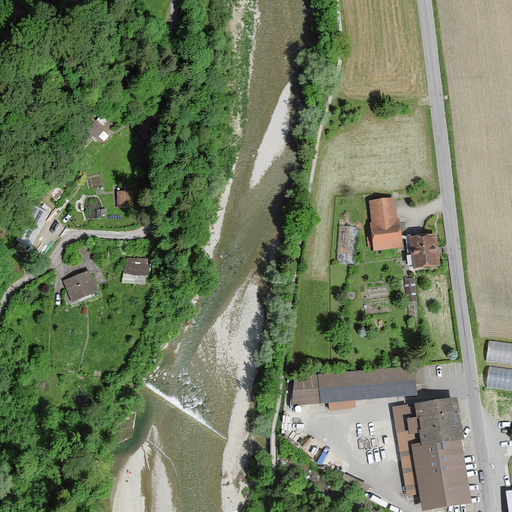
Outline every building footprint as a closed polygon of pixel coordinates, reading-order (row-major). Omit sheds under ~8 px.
[(81,136),(93,150),(113,132),(101,119),(81,136)] [(125,192),(127,204),(137,203),(136,191),(125,192)] [(398,223),(395,224),(392,201),(372,204),(375,226),(373,226),(375,248),(400,245),(398,223)] [(359,228),(339,226),(335,263),(356,265),(359,228)] [(27,229),(16,247),(27,253),(37,235),(27,229)] [(423,235),(413,237),(416,266),(426,265),(429,267),(435,266),(437,263),(434,238),(424,239),(423,235)] [(131,255),(131,272),(150,273),(150,255),(131,255)] [(73,279),(81,299),(103,290),(96,270),(73,279)] [(413,278),(404,279),(412,340),(421,339),(413,278)] [(511,361),(511,341),(489,339),(486,359),(511,361)] [(487,387),(511,389),(511,368),(489,366),(487,387)] [(421,367),(296,378),(294,405),(416,395),(415,384),(422,384),(421,367)] [(424,445),(455,440),(461,439),(455,401),(418,407),(424,444),(424,445)] [(424,445),(424,444),(418,445),(428,507),(465,501),(460,473),(455,440),(424,445)]
